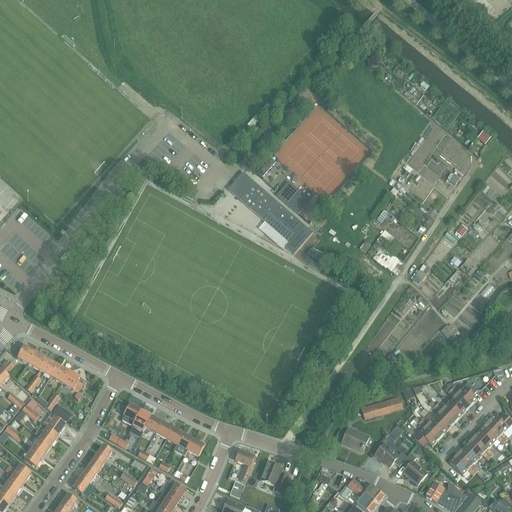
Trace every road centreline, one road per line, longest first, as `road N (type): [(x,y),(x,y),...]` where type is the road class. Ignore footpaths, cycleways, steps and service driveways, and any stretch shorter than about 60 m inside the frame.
road 1 (residential): [(12,319),(160,129),(172,128),(218,168)]
road 2 (residential): [(397,493),(230,430)]
road 3 (residential): [(33,511),(118,376)]
road 4 (track): [(467,176),(378,308)]
road 5 (unclassified): [(511,91),(407,0)]
road 6 (residential): [(230,430),(118,376)]
